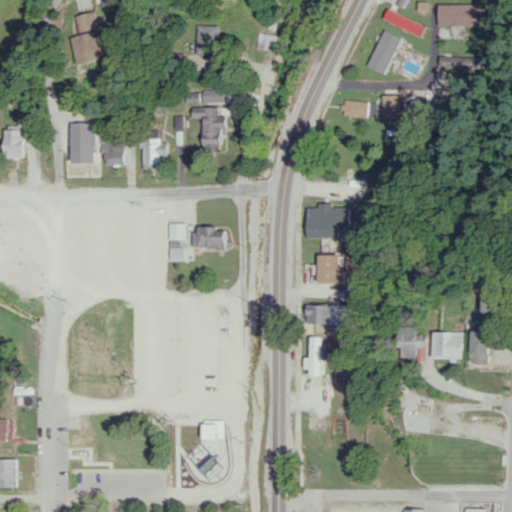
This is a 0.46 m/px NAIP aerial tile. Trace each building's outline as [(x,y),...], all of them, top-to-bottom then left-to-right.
[(290,0),(276,0),(275,5),(288,9),(290,0)] [(483,24),(483,3),(436,3),(436,24),(483,24)] [(105,24),(98,25),(95,11),(77,15),(81,35),(73,37),(77,63),(111,57),(105,24)] [(217,53),(217,24),(197,24),(197,53),(217,53)] [(401,36),(384,28),(366,64),(383,72),(401,36)] [(257,47),(273,50),(275,34),(259,32),(257,47)] [(404,94),(381,94),(381,117),(404,117),(404,94)] [(374,115),(374,100),(341,100),(341,115),(374,115)] [(219,105),(191,106),(191,117),(201,116),(202,148),(220,148),(220,128),(225,128),(225,114),(219,114),(219,105)] [(2,128),(2,157),(22,157),(22,128),(2,128)] [(166,154),(166,140),(161,140),(161,129),(142,129),(142,166),(159,166),(159,154),(166,154)] [(89,133),(66,133),(66,157),(89,157),(89,133)] [(102,163),(131,163),(131,135),(102,135),(102,163)] [(306,236),(346,236),(346,205),(306,205),(306,236)] [(364,206),(351,206),(351,219),(363,219),(364,206)] [(225,246),(225,226),(193,226),(193,246),(225,246)] [(77,255),(95,255),(95,233),(77,233),(77,255)] [(362,254),(316,254),(316,282),(336,282),(336,270),(362,270),(362,254)] [(82,298),(82,314),(98,314),(98,298),(82,298)] [(342,324),(343,302),(307,302),(306,323),(342,324)] [(219,353),(219,320),(193,320),(193,353),(219,353)] [(417,326),(400,326),(400,357),(418,357),(418,346),(425,346),(425,335),(417,335),(417,326)] [(433,330),(433,357),(463,357),(463,330),(433,330)] [(470,362),(489,362),(489,330),(470,330),(470,362)] [(96,334),(69,334),(69,358),(96,358),(96,334)] [(310,374),(319,374),(319,336),(310,336),(310,374)] [(196,421),(185,476),(214,482),(232,459),(229,422),(196,421)] [(0,485),(17,486),(17,457),(0,457),(0,485)]
